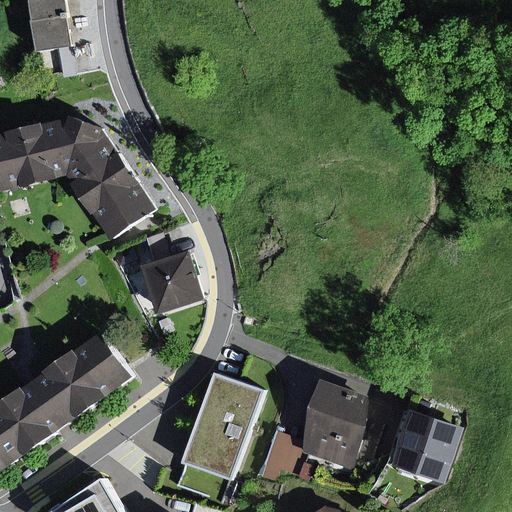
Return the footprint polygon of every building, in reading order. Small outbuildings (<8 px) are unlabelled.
[(77,0),(38,0),(46,47),(84,41),(77,0)] [(116,124),(115,123),(114,121),(113,122),(84,111),(0,132),(0,173),(4,189),(80,170),(82,170),(125,235),(172,204),(116,124)] [(196,234),(146,247),(161,310),(212,297),(196,234)] [(112,327),(42,378),(74,423),(145,373),(112,327)] [(277,388),(228,371),(196,460),(245,477),(277,388)] [(333,377),(314,434),(288,425),(274,466),(307,477),(317,449),(356,463),(380,394),(333,377)] [(0,477),(74,423),(42,378),(0,407),(0,477)] [(474,422),(422,403),(401,462),(454,480),(474,422)] [(96,450),(66,477),(94,509),(105,499),(124,482),(96,450)] [(116,511),(105,499),(94,509),(66,477),(31,507),(34,511),(116,511)] [(357,511),(353,505),(333,503),(318,511),(357,511)]
